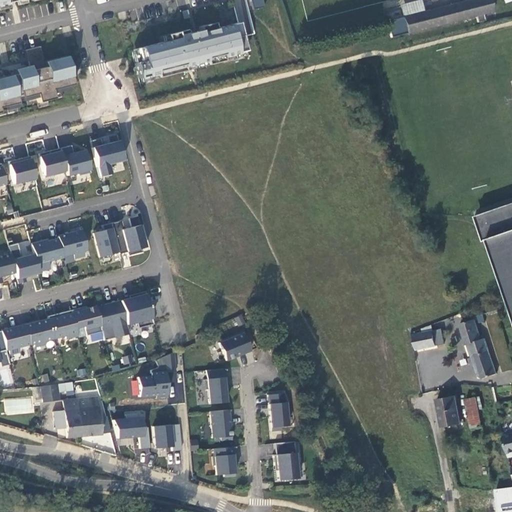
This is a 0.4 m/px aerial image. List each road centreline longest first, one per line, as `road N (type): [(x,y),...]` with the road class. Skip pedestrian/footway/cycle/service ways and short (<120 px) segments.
road 1 (residential): [(167,489),(0,442)]
road 2 (residential): [(0,459),(71,482),(167,489)]
road 3 (residential): [(162,266),(0,308)]
road 4 (residential): [(0,229),(144,194)]
road 5 (residential): [(258,511),(246,374)]
